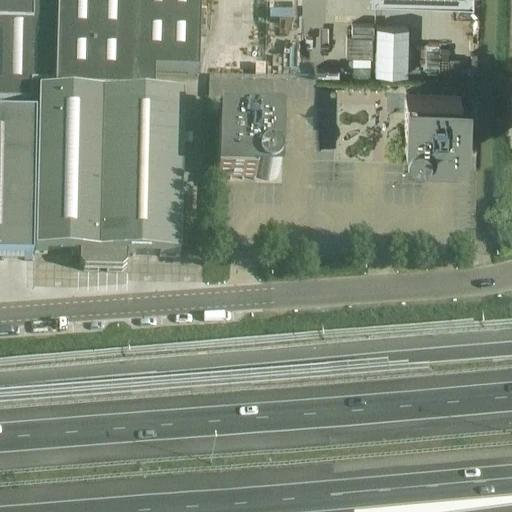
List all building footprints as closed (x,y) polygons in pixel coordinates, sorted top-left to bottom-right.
[(0,0),(0,103),(30,104),(31,85),(53,86),(55,0),(0,0)] [(56,0),(55,93),(152,95),(153,75),(197,76),(198,0),(56,0)] [(346,35),(345,56),(370,56),(370,37),(372,37),(372,25),(351,24),(351,35),(346,35)] [(464,94),(406,93),(404,153),(463,154),(464,94)] [(38,94),(37,117),(32,255),(79,256),(78,268),(83,273),(121,274),(126,269),(126,258),(179,259),(183,97),(38,94)] [(32,255),(37,117),(0,116),(0,261),(32,262),(32,255)] [(279,121),(221,120),(220,180),(278,181),(279,121)]
